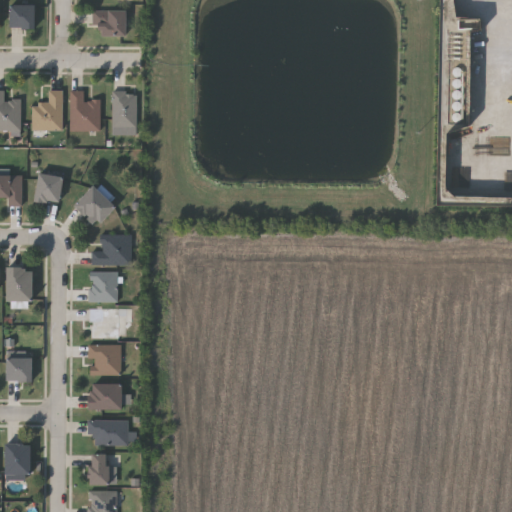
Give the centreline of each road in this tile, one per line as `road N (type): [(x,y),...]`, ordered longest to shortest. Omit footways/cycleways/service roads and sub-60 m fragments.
road 1 (residential): [(53,240),(53,511)]
road 2 (residential): [(129,61),(0,58)]
